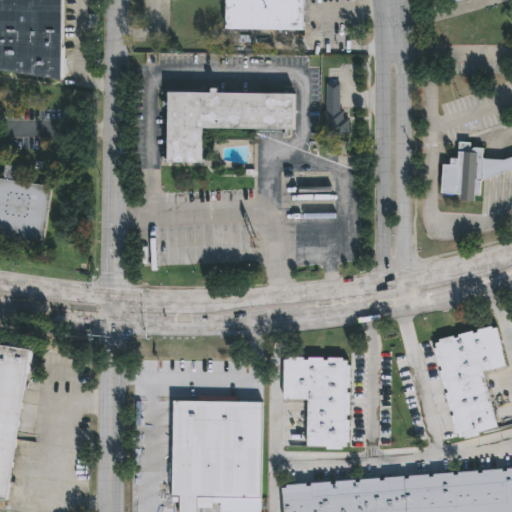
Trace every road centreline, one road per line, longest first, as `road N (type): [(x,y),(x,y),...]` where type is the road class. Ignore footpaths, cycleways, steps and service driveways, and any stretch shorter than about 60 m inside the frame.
road 1 (secondary): [(0,311),(114,329),(285,329),(417,308),(511,281)]
road 2 (residential): [(109,511),(116,0)]
road 3 (secondary): [(401,276),(241,296),(111,294),(0,277)]
road 4 (residential): [(380,102),(381,260),(401,276)]
road 5 (residential): [(401,276),(403,103)]
